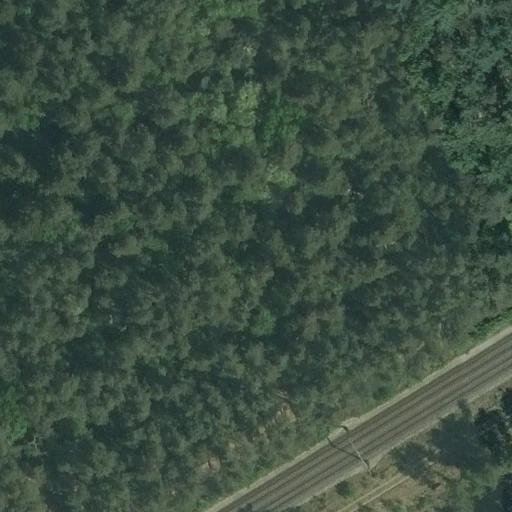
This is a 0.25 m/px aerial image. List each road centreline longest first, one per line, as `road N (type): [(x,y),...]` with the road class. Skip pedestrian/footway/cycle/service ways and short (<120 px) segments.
road 1 (track): [(344,511),(511,409)]
road 2 (track): [(0,353),(96,511)]
